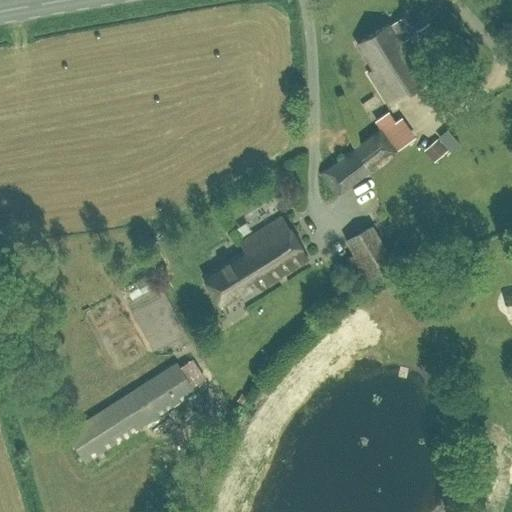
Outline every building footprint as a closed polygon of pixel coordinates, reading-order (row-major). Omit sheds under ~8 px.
[(399,41),(387,23),(356,43),(373,69),(368,72),(388,104),(429,79),(403,38),(399,41)] [(449,57),(428,23),(415,32),(436,65),(449,57)] [(355,147),(370,169),(413,137),(399,118),(395,121),(387,111),(374,121),(380,129),(355,147)] [(429,147),(439,159),(450,149),(440,137),(429,147)] [(370,169),(355,147),(318,175),(333,196),(370,169)] [(307,258),(281,217),(239,243),(243,250),(202,276),(206,281),(204,285),(209,292),(212,292),(221,306),(257,283),(260,289),(307,258)] [(394,264),(371,225),(344,240),(352,254),(338,262),(352,288),(394,264)] [(194,391),(175,362),(65,432),(84,461),(194,391)]
